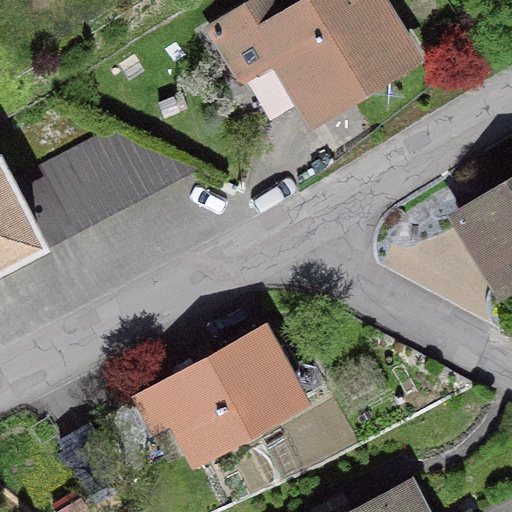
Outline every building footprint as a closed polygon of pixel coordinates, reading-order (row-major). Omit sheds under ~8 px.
[(273,0),(250,0),(206,26),(239,83),(273,67),(313,127),(361,98),(423,59),(387,0),(299,0),(280,11),(273,0)] [(115,127),(8,182),(37,241),(188,162),(115,127)] [(0,260),(37,241),(8,182),(0,167),(0,260)] [(511,183),(459,215),(502,285),(511,280),(511,183)] [(262,329),(139,396),(156,426),(173,417),(195,457),(301,398),(262,329)] [(88,424),(60,439),(88,491),(117,475),(88,424)] [(315,511),(418,511),(406,487),(356,511),(351,511),(349,508),(341,511),(338,511),(331,498),(313,507),(315,511)]
